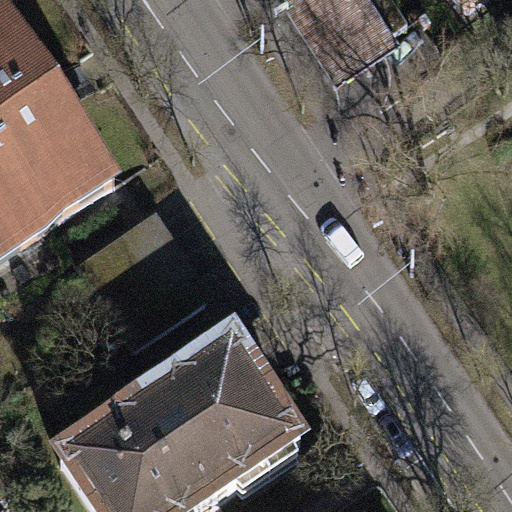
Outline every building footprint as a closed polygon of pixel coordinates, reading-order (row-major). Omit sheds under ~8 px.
[(284,0),(278,4),(338,97),(402,55),(392,40),(408,30),(389,0),(284,0)] [(453,0),(465,17),(491,0),(453,0)] [(0,264),(114,188),(0,17),(0,264)] [(157,223),(81,273),(134,353),(210,304),(157,223)] [(55,463),(87,511),(209,511),(301,451),(232,346),(55,463)]
